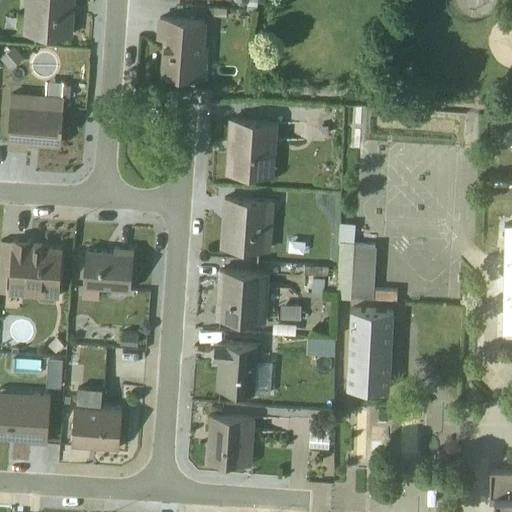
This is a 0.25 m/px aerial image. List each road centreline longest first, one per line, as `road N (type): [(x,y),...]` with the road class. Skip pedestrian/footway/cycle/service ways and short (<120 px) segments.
road 1 (unclassified): [(181,202),(161,492)]
road 2 (unclassified): [(118,0),(104,198)]
road 3 (unclassified): [(329,503),(161,492)]
road 4 (unclassified): [(161,492),(0,482)]
